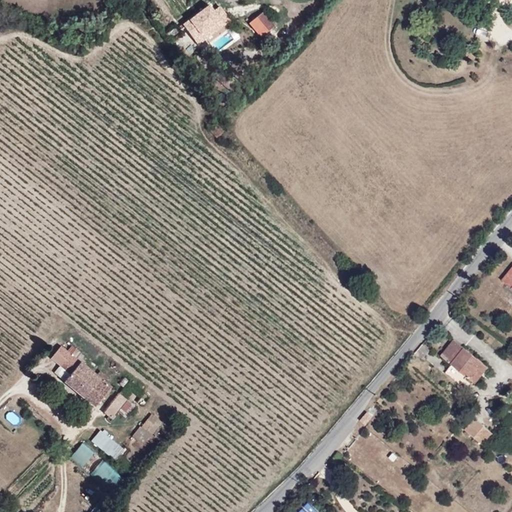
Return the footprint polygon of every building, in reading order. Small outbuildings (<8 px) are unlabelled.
[(195,29),(214,12),(203,0),(198,0),(175,20),(186,33),(193,26),(195,29)] [(269,14),(257,1),(244,12),(256,25),(269,14)] [(229,27),(211,42),(220,53),(238,37),(229,27)] [(216,134),(223,128),(216,120),(209,126),(216,134)] [(511,270),(503,281),(511,288),(511,270)] [(483,363),(456,339),(442,355),(469,379),(483,363)] [(51,355),(70,371),(80,359),(60,343),(51,355)] [(418,363),(427,352),(417,343),(408,354),(418,363)] [(70,371),(65,378),(96,403),(111,383),(105,378),(97,372),(80,359),(70,371)] [(475,384),(489,369),(483,363),(469,379),(475,384)] [(57,365),(53,372),(61,377),(65,369),(57,365)] [(100,368),(97,372),(105,378),(108,374),(100,368)] [(124,384),(120,390),(127,395),(131,390),(124,384)] [(120,390),(110,401),(118,407),(127,395),(120,390)] [(134,401),(127,395),(118,407),(125,413),(134,401)] [(118,407),(110,401),(108,404),(116,410),(118,407)] [(163,421),(156,415),(150,422),(157,427),(163,421)] [(495,433),(476,417),(465,429),(484,446),(495,433)] [(117,451),(97,433),(93,438),(113,455),(117,451)] [(69,456),(109,491),(121,477),(81,442),(69,456)]
